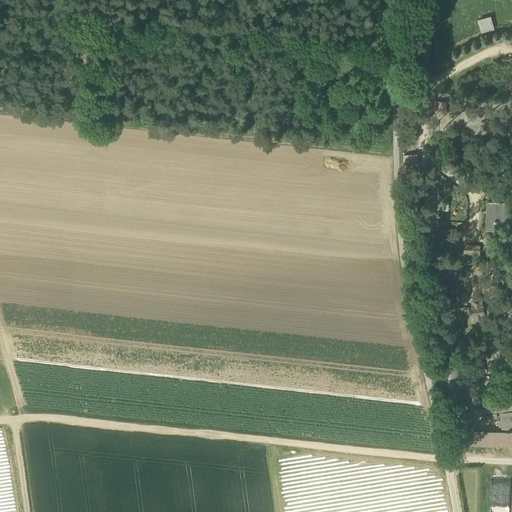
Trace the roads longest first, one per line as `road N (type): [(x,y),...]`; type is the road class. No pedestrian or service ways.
road 1 (track): [(391,0),(404,282),(448,460)]
road 2 (track): [(396,152),(0,111)]
